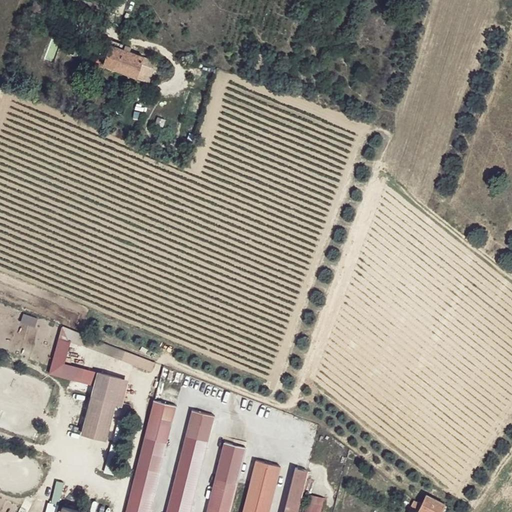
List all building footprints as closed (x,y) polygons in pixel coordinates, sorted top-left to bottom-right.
[(45,1),(42,0),(36,0),(35,4),(31,13),(39,16),(45,1)] [(109,0),(66,0),(66,1),(105,14),(109,0)] [(124,49),(126,44),(113,40),(111,44),(124,49)] [(132,47),(126,44),(124,49),(111,44),(104,64),(144,79),(148,69),(153,71),(155,67),(158,68),(160,62),(131,51),(132,47)] [(95,349),(153,372),(156,362),(98,339),(95,349)] [(96,385),(118,391),(121,379),(99,373),(96,385)] [(116,403),(118,391),(96,385),(93,397),(116,403)] [(107,439),(116,403),(93,397),(83,433),(107,439)] [(149,511),(176,405),(156,400),(127,511),(149,511)] [(189,511),(214,415),(194,410),(168,511),(189,511)] [(230,511),(247,447),(227,442),(208,511),(230,511)] [(269,511),(281,466),(257,459),(243,511),(269,511)] [(297,511),(308,470),(296,467),(284,511),(297,511)] [(306,493),(301,511),(320,511),(323,497),(306,493)] [(419,511),(441,511),(445,504),(426,495),(419,509),(413,505),(409,511),(418,511),(419,511)]
